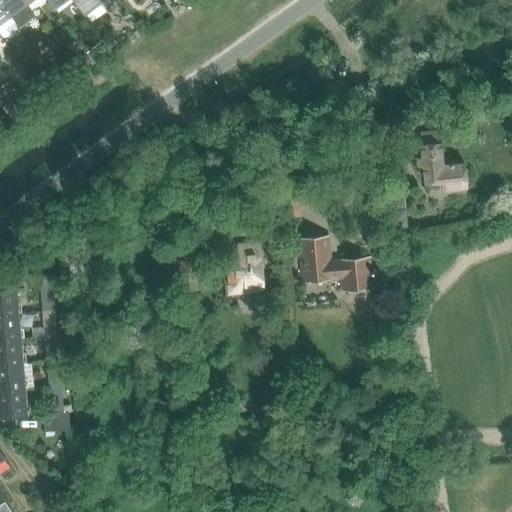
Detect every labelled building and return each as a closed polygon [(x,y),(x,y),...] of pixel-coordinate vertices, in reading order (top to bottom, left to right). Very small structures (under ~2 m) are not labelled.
[(0,0),(0,1),(11,16),(27,4),(23,0),(0,0)] [(47,0),(54,9),(55,8),(66,0),(47,0)] [(72,0),(85,17),(102,4),(99,0),(72,0)] [(0,24),(11,16),(0,1),(0,24)] [(86,63),(91,60),(86,53),(81,56),(86,63)] [(63,63),(72,74),(76,71),(67,60),(63,63)] [(8,115),(2,120),(5,124),(7,127),(14,122),(12,119),(8,115)] [(425,183),(442,181),(443,191),(467,189),(465,161),(446,164),(443,162),(441,141),(437,142),(436,132),(421,134),(422,145),(421,145),(422,158),(417,159),(417,167),(423,166),(425,183)] [(276,186),(277,215),(304,213),(301,181),(276,186)] [(386,185),(388,209),(389,227),(406,226),(403,184),(386,185)] [(378,214),(377,205),(358,207),(361,233),(375,231),(385,230),(383,214),(378,214)] [(201,244),(198,220),(173,223),(176,247),(201,244)] [(298,239),(302,282),(339,280),(341,291),(373,288),(370,257),(331,261),(329,236),(298,239)] [(224,270),(226,296),(264,293),(259,243),(238,245),(239,265),(229,265),(230,270),(224,270)] [(199,291),(197,259),(177,260),(179,292),(199,291)] [(39,285),(41,310),(54,309),(53,286),(49,273),(26,275),(28,286),(39,285)] [(0,290),(0,315),(19,314),(17,289),(0,290)] [(41,310),(44,336),(57,335),(54,309),(41,310)] [(0,315),(0,340),(21,339),(19,314),(0,315)] [(44,336),(46,361),(59,359),(57,335),(44,336)] [(0,340),(0,365),(23,364),(21,339),(0,340)] [(46,361),(49,385),(61,384),(59,359),(46,361)] [(0,365),(0,390),(26,388),(23,364),(0,365)] [(49,385),(51,413),(42,413),(44,431),(69,430),(68,411),(71,411),(71,405),(62,405),(61,384),(49,385)] [(26,388),(0,390),(0,416),(28,414),(26,388)] [(33,448),(31,430),(23,431),(25,449),(33,448)]
